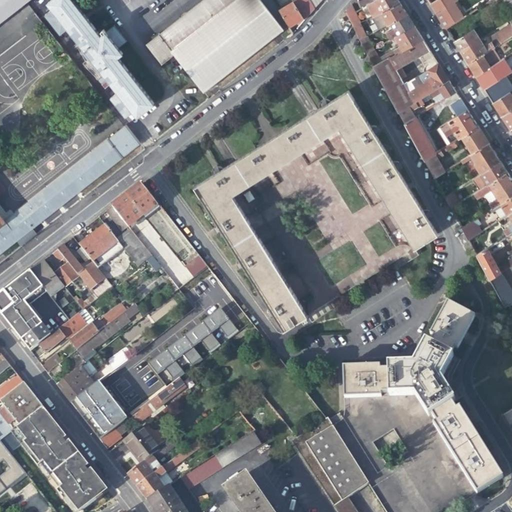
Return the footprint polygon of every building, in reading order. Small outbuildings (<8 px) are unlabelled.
[(0,0),(0,29),(37,0),(0,0)] [(87,0),(63,0),(61,2),(66,8),(59,13),(74,33),(81,27),(97,48),(96,49),(113,71),(114,70),(130,91),(124,96),(139,115),(145,110),(151,116),(159,109),(168,102),(132,56),(137,52),(133,47),(141,40),(129,25),(120,31),(118,28),(115,30),(117,33),(115,35),(87,0)] [(281,31),(288,26),(278,10),(271,0),(202,0),(143,47),(157,66),(171,56),(200,94),(217,80),(271,36),(280,30),(281,31)] [(302,18),(304,20),(308,15),(314,8),(309,0),(294,0),(292,1),(302,18)] [(309,0),(314,8),(319,2),(320,0),(309,0)] [(373,0),(366,4),(372,16),(400,2),(398,0),(373,0)] [(434,0),(430,3),(433,7),(436,14),(449,6),(457,0),(434,0)] [(467,15),(457,0),(449,6),(436,14),(440,20),(442,22),(446,28),(467,15)] [(295,22),(302,18),(292,1),(278,10),(288,26),(289,27),(295,22)] [(378,29),(390,23),(407,13),(403,7),(400,2),(372,16),(378,29)] [(351,4),(345,10),(347,14),(354,10),(351,4)] [(360,22),(354,10),(347,14),(353,26),(360,22)] [(390,39),(394,36),(414,25),(410,18),(407,13),(390,23),(393,29),(386,33),(390,39)] [(366,36),(360,22),(353,26),(359,39),(365,36),(366,36)] [(473,29),(454,41),(461,52),(468,63),(482,54),(485,53),(489,50),(499,44),(511,35),(511,25),(511,24),(496,33),(498,37),(484,46),(473,29)] [(392,52),(394,54),(422,38),(418,30),(414,25),(394,36),(400,46),(394,49),(395,50),(392,52)] [(373,49),(365,36),(359,39),(367,52),(373,49)] [(422,61),(433,54),(422,38),(394,54),(393,55),(400,67),(418,56),(422,61)] [(503,50),(499,44),(489,50),(492,56),(503,50)] [(373,48),(373,49),(367,52),(374,65),(380,62),(378,58),(373,48)] [(493,65),(485,53),(482,54),(490,67),(493,65)] [(422,61),(427,70),(438,62),(435,57),(433,54),(422,61)] [(490,67),(482,54),(468,63),(471,69),(476,76),(490,67)] [(390,56),(387,58),(380,62),(374,65),(398,111),(415,100),(426,93),(448,78),(438,62),(427,70),(431,77),(408,91),(405,84),(390,56)] [(511,70),(511,63),(499,71),(495,64),(493,65),(490,67),(476,76),(479,80),(484,89),(507,74),(511,70)] [(427,70),(405,84),(408,91),(431,77),(427,70)] [(509,77),(507,74),(484,89),(493,103),(502,117),(511,110),(511,95),(510,92),(511,90),(511,86),(507,78),(509,77)] [(431,95),(434,99),(444,93),(446,96),(456,90),(451,83),(448,78),(426,93),(429,96),(431,95)] [(283,330),(307,316),(284,279),(280,274),(254,231),(232,196),(235,193),(250,184),(286,162),(321,140),(336,131),(339,129),(361,165),(388,207),(414,249),(437,234),(419,205),(396,168),(370,126),(369,124),(348,90),(327,104),(318,110),(308,115),(289,127),(284,130),(258,147),(256,148),(248,153),(237,160),(228,166),(223,169),(217,172),(209,178),(194,187),(211,215),(218,226),(242,265),(266,304),(279,324),(283,330)] [(436,102),(446,96),(444,93),(434,99),(436,102)] [(467,108),(461,99),(453,105),(458,113),(467,108)] [(418,106),(415,100),(398,111),(405,123),(414,117),(415,116),(411,110),(418,106)] [(457,138),(461,136),(478,125),(471,114),(467,108),(458,113),(438,126),(445,137),(453,131),(457,138)] [(511,110),(502,117),(506,123),(510,129),(511,127),(511,110)] [(420,127),(414,117),(405,123),(425,159),(434,153),(420,127)] [(0,254),(61,206),(147,138),(134,120),(12,215),(0,199),(0,254)] [(461,136),(472,153),(488,142),(486,138),(481,129),(478,125),(461,136)] [(454,140),(440,149),(442,153),(447,149),(448,151),(457,145),(454,140)] [(474,163),(480,174),(500,161),(493,148),(488,142),(472,153),(461,160),(463,163),(472,157),(475,163),(474,163)] [(443,154),(442,153),(440,149),(434,153),(425,159),(435,177),(445,171),(438,158),(443,154)] [(472,179),(478,190),(480,189),(507,171),(503,165),(500,161),(480,174),(475,177),(472,179)] [(497,198),(489,203),(492,207),(511,194),(511,179),(507,171),(480,189),(483,193),(483,194),(491,188),(497,198)] [(157,205),(141,184),(126,196),(143,217),(157,205)] [(471,200),(483,193),(480,189),(478,190),(469,196),(471,200)] [(452,192),(445,197),(451,207),(458,203),(452,192)] [(491,212),(494,210),(501,206),(507,214),(511,210),(511,194),(492,207),(490,209),(491,212)] [(128,228),(143,217),(126,196),(112,207),(126,225),(128,228)] [(500,219),(507,214),(501,206),(494,210),(500,219)] [(118,232),(126,225),(112,207),(104,213),(118,232)] [(503,231),(506,236),(511,231),(511,210),(507,214),(511,221),(511,223),(508,226),(509,227),(503,231)] [(480,222),(477,217),(462,227),(468,240),(478,233),(473,224),(476,223),(477,224),(480,222)] [(92,262),(118,242),(116,240),(105,226),(93,235),(79,246),(92,262)] [(120,237),(116,240),(118,242),(138,267),(151,256),(130,229),(120,237)] [(511,254),(511,256),(511,258),(511,231),(506,236),(477,255),(488,275),(491,280),(500,274),(498,269),(491,255),(511,240),(511,254)] [(59,263),(64,260),(63,258),(57,250),(52,254),(59,263)] [(68,253),(63,258),(64,260),(68,264),(78,278),(92,296),(95,299),(100,295),(94,288),(103,281),(91,265),(88,267),(83,271),(68,253)] [(198,257),(184,268),(192,278),(207,267),(198,257)] [(502,267),(498,269),(500,274),(501,273),(511,265),(511,258),(501,265),(502,267)] [(50,298),(63,286),(54,275),(49,268),(44,261),(30,272),(43,289),(50,298)] [(60,270),(54,275),(63,286),(65,288),(78,278),(68,264),(60,270)] [(170,280),(178,290),(182,287),(192,278),(184,268),(170,280)] [(26,303),(43,289),(30,272),(0,295),(0,313),(6,321),(20,339),(24,345),(30,352),(39,345),(40,346),(45,342),(53,336),(26,303)] [(511,303),(511,287),(501,273),(491,280),(505,308),(511,303)] [(107,290),(111,287),(108,282),(103,285),(107,290)] [(186,292),(182,287),(178,290),(180,293),(182,295),(186,292)] [(169,301),(180,293),(178,290),(167,298),(169,301)] [(62,308),(70,302),(64,295),(57,302),(62,308)] [(95,299),(92,296),(85,301),(82,298),(79,301),(75,297),(73,299),(76,303),(82,311),(90,305),(96,300),(95,299)] [(130,301),(123,307),(126,311),(134,305),(130,301)] [(342,364),(343,400),(382,398),(381,394),(389,394),(390,397),(414,396),(428,418),(431,416),(435,423),(432,425),(476,495),(501,479),(480,446),(457,409),(454,411),(450,404),(453,401),(439,380),(453,355),(450,354),(454,346),(458,348),(462,340),(476,317),(448,301),(430,333),(433,334),(429,342),(426,340),(413,362),(387,363),(388,367),(380,367),(380,363),(360,364),(342,364)] [(103,317),(109,324),(126,311),(123,307),(121,304),(103,317)] [(94,310),(90,305),(82,311),(68,322),(60,328),(57,330),(58,332),(53,336),(45,342),(40,346),(39,347),(42,350),(45,354),(64,339),(63,337),(82,322),(82,321),(94,310)] [(136,308),(134,305),(126,311),(109,324),(105,327),(76,350),(71,354),(73,358),(79,353),(82,357),(86,362),(95,355),(92,351),(123,326),(121,323),(131,314),(130,312),(136,308)] [(224,306),(207,318),(216,328),(223,323),(232,333),(242,325),(224,306)] [(207,318),(190,331),(199,341),(206,335),(215,346),(225,338),(216,328),(207,318)] [(73,346),(76,350),(105,327),(101,323),(96,326),(94,324),(92,326),(90,323),(69,341),(73,346)] [(190,331),(173,343),(182,353),(189,348),(198,359),(207,350),(199,341),(190,331)] [(173,343),(156,355),(165,366),(172,360),(181,371),(190,363),(182,353),(173,343)] [(0,375),(11,367),(6,361),(4,359),(0,353),(0,375)] [(42,368),(46,373),(58,364),(61,362),(56,355),(44,364),(45,365),(42,368)] [(58,364),(46,373),(52,380),(63,370),(58,364)] [(81,366),(56,386),(65,397),(71,405),(96,385),(81,366)] [(106,376),(71,405),(74,409),(91,430),(100,441),(136,412),(110,380),(106,376)] [(24,384),(18,377),(0,391),(0,402),(12,393),(24,384)] [(138,425),(149,415),(158,409),(169,400),(184,388),(178,380),(163,392),(136,412),(131,416),(138,425)] [(10,422),(15,430),(28,420),(40,410),(31,399),(28,395),(31,393),(24,384),(12,393),(0,402),(0,419),(3,417),(8,423),(10,422)] [(252,401),(261,395),(256,390),(251,384),(243,390),(252,401)] [(338,414),(342,420),(331,427),(338,438),(368,485),(384,511),(448,511),(476,495),(432,425),(435,423),(431,416),(428,418),(414,396),(390,397),(389,394),(381,394),(382,398),(343,400),(338,414)] [(74,511),(79,511),(108,491),(86,463),(65,436),(43,408),(40,410),(28,420),(15,430),(12,432),(48,478),(51,475),(60,487),(57,490),(74,511)] [(149,415),(152,419),(161,413),(158,409),(149,415)] [(325,420),(319,413),(315,415),(321,422),(325,420)] [(338,414),(328,421),(331,427),(342,420),(338,414)] [(354,511),(347,500),(368,485),(338,438),(331,427),(328,421),(326,419),(325,420),(321,422),(296,438),(290,442),(335,511),(354,511)] [(114,430),(100,441),(104,446),(107,450),(121,439),(119,436),(132,426),(128,420),(114,430)] [(0,430),(0,441),(11,433),(5,426),(0,430)] [(131,453),(142,466),(159,452),(140,429),(123,442),(131,453)] [(252,433),(180,479),(190,494),(260,445),(252,433)] [(26,476),(0,441),(0,492),(13,483),(15,485),(26,476)] [(171,443),(164,449),(167,453),(175,448),(171,443)] [(196,444),(162,469),(137,489),(147,501),(168,487),(166,484),(165,485),(164,483),(163,482),(161,484),(158,480),(199,448),(196,444)] [(157,462),(167,453),(164,449),(159,452),(142,466),(128,477),(133,483),(137,489),(162,469),(157,462)] [(271,511),(247,476),(224,492),(238,511),(271,511)] [(187,511),(170,486),(168,487),(147,501),(153,511),(187,511)] [(39,500),(33,506),(40,511),(42,511),(47,507),(39,500)]
